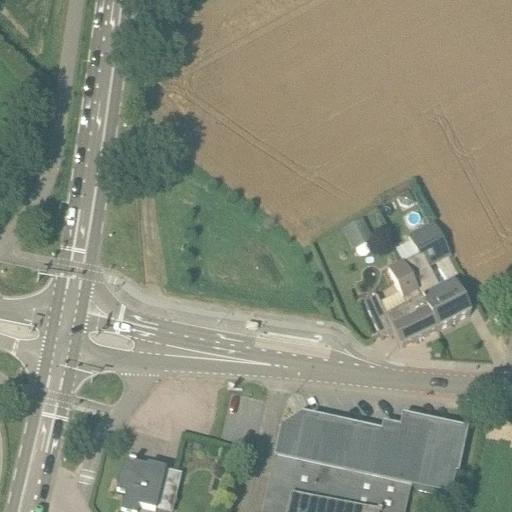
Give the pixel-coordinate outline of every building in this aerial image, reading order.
[(408,193),(396,200),(400,207),(406,208),(414,204),(408,193)] [(342,231),(352,251),(372,241),(362,221),(342,231)] [(447,254),(431,224),(407,236),(418,257),(422,255),(427,265),(447,254)] [(439,289),(427,265),(422,255),(418,257),(403,264),(437,333),(470,317),(453,282),(439,289)] [(400,350),(437,333),(403,264),(388,272),(407,311),(386,320),(377,298),(363,304),(381,342),(393,336),(400,350)] [(404,511),(409,488),(451,497),(465,433),(403,419),(399,439),(301,417),(282,430),(280,440),(277,440),(261,511),(404,511)] [(147,467),(147,468),(124,463),(117,492),(125,494),(121,511),(120,511),(141,511),(142,509),(153,511),(171,511),(180,475),(147,467)]
